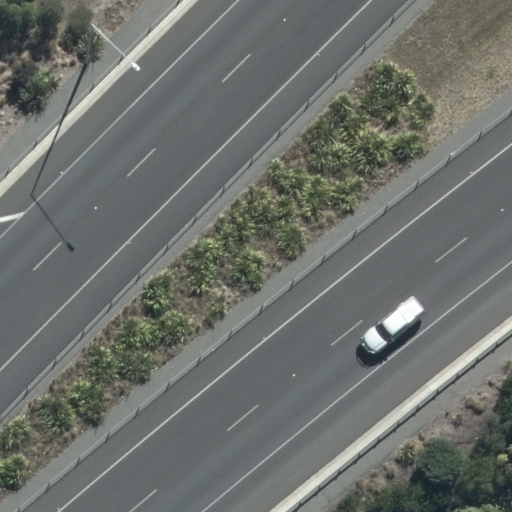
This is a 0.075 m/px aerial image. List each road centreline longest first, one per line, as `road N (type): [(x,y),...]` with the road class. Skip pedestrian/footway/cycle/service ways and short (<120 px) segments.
road 1 (motorway): [(511,204),(307,357),(130,511)]
road 2 (motorway): [(0,304),(306,0)]
